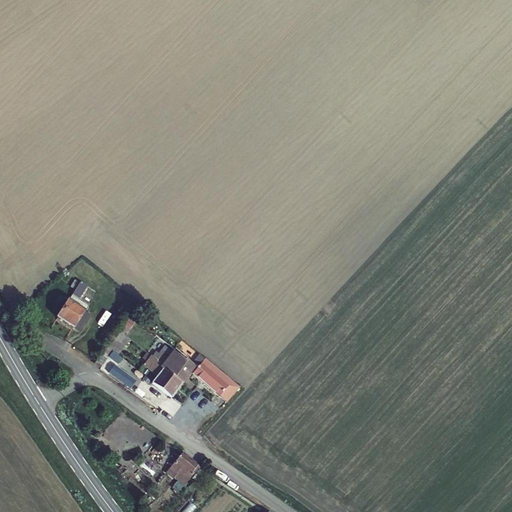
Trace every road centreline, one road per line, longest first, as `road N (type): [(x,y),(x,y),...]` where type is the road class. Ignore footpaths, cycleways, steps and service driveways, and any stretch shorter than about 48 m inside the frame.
road 1 (unclassified): [(287,511),(96,378),(40,405)]
road 2 (tertiary): [(113,511),(40,405)]
